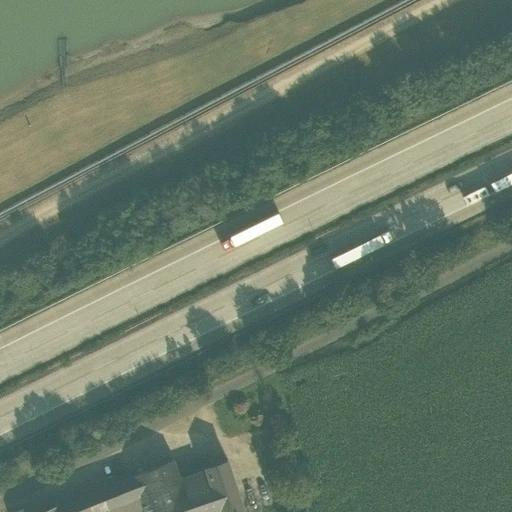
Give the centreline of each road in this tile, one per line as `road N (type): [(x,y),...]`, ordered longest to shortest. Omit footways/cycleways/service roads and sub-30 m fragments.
road 1 (unclassified): [(0,501),(511,247)]
road 2 (motorway): [(511,115),(0,363)]
road 3 (motorway): [(0,415),(511,171)]
